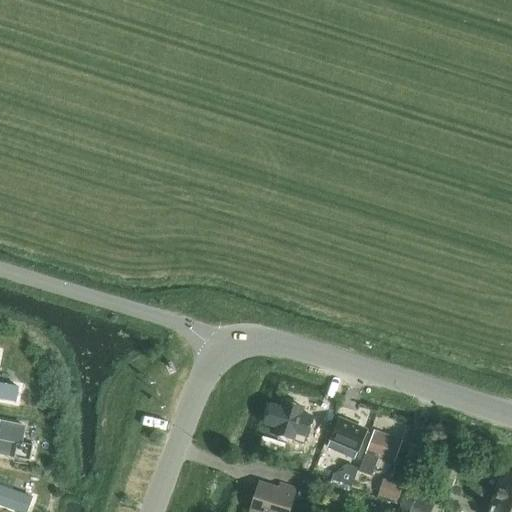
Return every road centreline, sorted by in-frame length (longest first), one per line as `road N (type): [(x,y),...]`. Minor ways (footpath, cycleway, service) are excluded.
road 1 (unclassified): [(220,351),(267,340),(511,418)]
road 2 (unclassified): [(0,268),(188,326),(220,351)]
road 3 (unclassified): [(152,511),(201,380),(220,351)]
